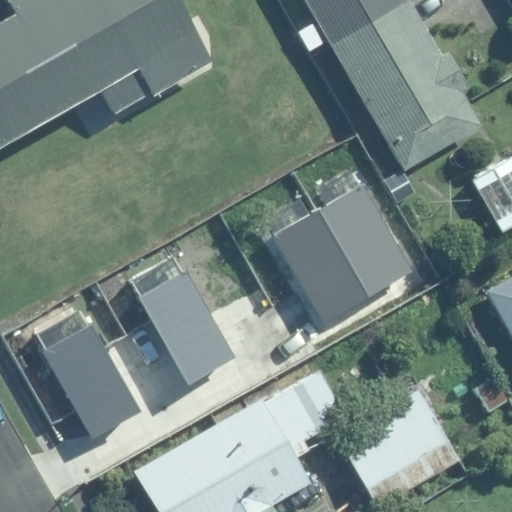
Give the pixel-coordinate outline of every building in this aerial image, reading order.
[(205,59),(170,0),(0,0),(0,8),(0,9),(0,134),(82,86),(102,119),(205,59)] [(407,0),(297,0),(398,172),(481,123),(407,0)] [(511,154),(511,153),(466,178),(498,234),(511,225),(511,154)] [(225,248),(193,269),(216,305),(249,284),(225,248)] [(154,254),(59,307),(63,314),(37,328),(83,411),(190,352),(178,329),(192,321),(154,254)] [(511,273),(479,293),(511,346),(511,273)] [(300,288),(229,324),(252,368),(322,332),(300,288)] [(254,395),(126,468),(151,511),(270,511),(267,505),(309,482),(288,445),(338,416),(312,370),(258,400),(254,395)] [(423,385),(332,433),(373,511),(465,464),(423,385)] [(508,511),(503,503),(486,511),(508,511)]
